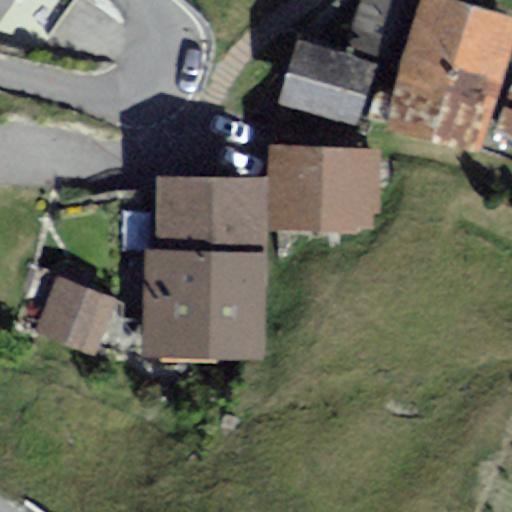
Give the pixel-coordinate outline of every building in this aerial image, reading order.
[(447,0),(410,0),(376,130),(470,155),(507,16),(447,0)] [(347,130),(368,64),(294,40),(273,106),(347,130)] [(372,152),(265,147),(265,230),(370,235),(372,152)] [(256,177),(147,175),(148,248),(137,247),(139,361),(261,364),(256,177)] [(115,302),(52,281),(36,330),(99,350),(115,302)]
